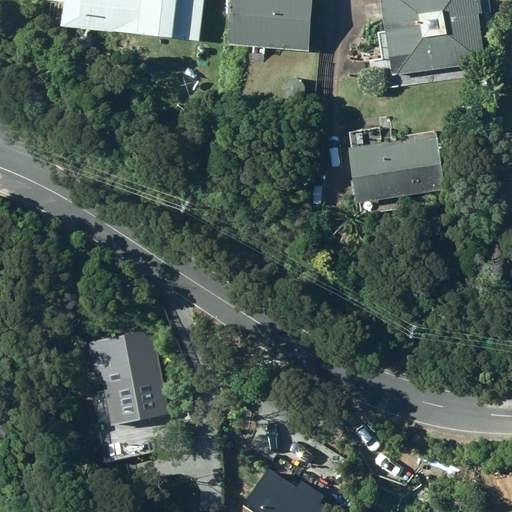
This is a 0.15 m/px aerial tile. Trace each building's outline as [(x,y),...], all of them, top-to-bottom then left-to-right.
[(205,40),(209,0),(49,0),(50,0),(72,3),(70,26),(205,40)] [(238,0),(236,46),(315,51),(318,0),(238,0)] [(387,0),(397,74),(489,62),(482,13),(487,13),(485,0),(480,0),(477,1),(476,0),(387,0)] [(367,204),(452,190),(443,139),(387,148),(386,144),(358,149),(367,204)] [(165,331),(103,343),(120,424),(181,412),(165,331)] [(467,463),(441,457),(438,472),(465,478),(467,463)] [(333,511),(279,469),(250,506),(258,511),(333,511)]
